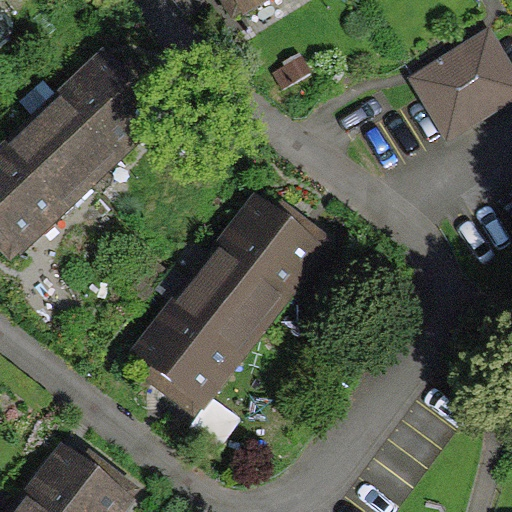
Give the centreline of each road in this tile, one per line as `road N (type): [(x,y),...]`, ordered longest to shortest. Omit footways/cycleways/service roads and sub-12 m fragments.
road 1 (residential): [(252,511),(295,500),(421,329),(428,293),(422,265),(410,239),(235,109),(139,0)]
road 2 (residential): [(0,339),(211,504),(239,511)]
